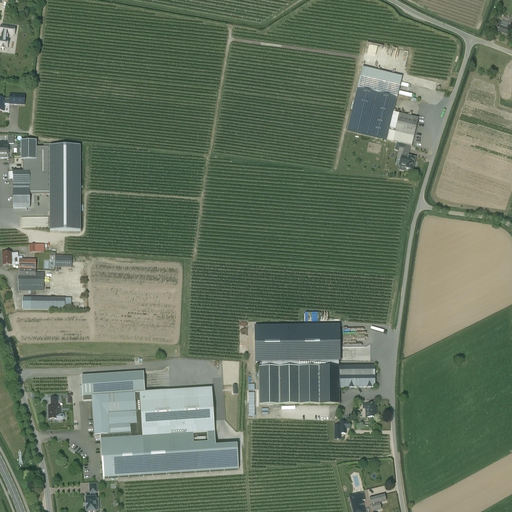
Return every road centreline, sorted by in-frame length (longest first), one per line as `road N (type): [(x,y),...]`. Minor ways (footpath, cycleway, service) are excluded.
road 1 (track): [(4,218),(24,231),(80,234),(84,191),(201,199),(224,58)]
road 2 (unclassified): [(403,511),(392,381),(418,205)]
road 3 (tertiary): [(48,511),(0,318)]
road 4 (unclassified): [(418,205),(472,38)]
road 5 (unknown): [(72,370),(176,362),(204,366),(214,378)]
road 6 (unknown): [(72,370),(86,443),(34,438)]
